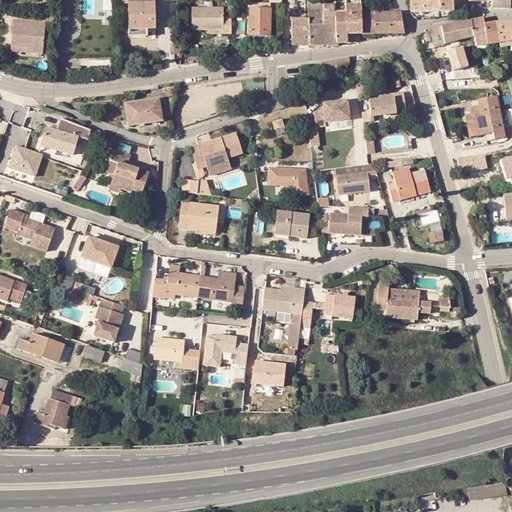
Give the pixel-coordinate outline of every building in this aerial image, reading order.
[(112,19),(112,0),(82,0),(83,19),(112,19)] [(131,0),(132,24),(150,23),(159,23),(158,0),(131,0)] [(221,19),(229,19),(228,2),(220,2),(220,0),(190,0),(191,17),(207,16),(221,15),(221,19)] [(307,0),(308,8),(322,8),(323,40),(337,40),(337,37),(336,37),(335,6),(334,0),(307,0)] [(346,0),(346,6),(347,28),(351,28),(362,28),(361,7),(360,0),(346,0)] [(268,31),(270,3),(250,2),(248,30),(268,31)] [(403,28),(400,5),(375,6),(375,28),(403,28)] [(336,37),(337,37),(351,37),(351,28),(347,28),(346,6),(335,6),(336,37)] [(362,28),(375,28),(375,6),(361,7),(362,28)] [(308,8),(308,13),(309,13),(309,40),(323,40),(322,8),(308,8)] [(309,40),(309,13),(308,13),(291,12),(291,40),(309,40)] [(46,24),(55,25),(55,14),(43,13),(41,23),(16,20),(13,46),(30,47),(29,52),(43,54),(46,24)] [(495,21),(484,24),(483,17),(471,20),(473,37),(486,35),(488,45),(500,42),(495,21)] [(442,34),(445,45),(473,37),(471,20),(440,27),(442,34)] [(511,20),(495,21),(500,42),(511,40),(511,20)] [(150,23),(132,24),(133,31),(150,31),(150,23)] [(440,27),(424,31),(426,38),(442,34),(440,27)] [(430,45),(431,46),(445,45),(442,34),(426,38),(427,45),(430,45)] [(453,71),(474,66),(469,45),(448,50),(453,71)] [(338,60),(340,68),(351,64),(350,57),(338,60)] [(340,68),(338,60),(322,64),(323,71),(340,68)] [(356,79),(367,78),(366,70),(356,71),(356,79)] [(477,92),(478,98),(468,100),(470,107),(464,108),(468,130),(484,127),(486,134),(503,131),(495,89),(477,92)] [(373,114),(365,115),(366,125),(373,124),(373,118),(397,115),(397,112),(408,111),(406,94),(395,95),(395,101),(372,103),(373,114)] [(127,105),(131,128),(167,123),(163,99),(127,105)] [(329,123),(353,121),(352,103),(328,104),(328,112),(318,113),(319,128),(329,127),(329,123)] [(511,108),(503,110),(507,125),(511,123),(511,108)] [(284,118),(274,121),(276,129),(286,126),(284,118)] [(63,121),(59,132),(67,134),(85,140),(89,142),(92,131),(63,121)] [(66,138),(67,134),(59,132),(58,136),(47,132),(43,145),(74,156),(78,142),(66,138)] [(209,168),(213,177),(234,169),(231,159),(245,155),(238,133),(192,149),(199,170),(209,168)] [(43,155),(16,146),(9,167),(35,176),(43,155)] [(122,193),(123,188),(134,191),(135,189),(144,192),(150,173),(128,166),(132,155),(115,150),(111,161),(120,163),(111,189),(122,193)] [(409,162),(408,154),(390,156),(391,164),(409,162)] [(487,155),(462,158),(464,172),(489,168),(487,155)] [(390,156),(381,157),(383,165),(391,164),(390,156)] [(511,156),(503,159),(510,186),(511,185),(511,156)] [(289,186),(291,197),(309,195),(306,170),(269,167),(268,184),(289,186)] [(89,172),(84,169),(80,175),(85,178),(89,172)] [(436,192),(429,170),(415,175),(413,169),(397,174),(399,181),(392,183),(398,203),(436,192)] [(367,171),(338,174),(340,193),(369,190),(367,171)] [(85,178),(80,175),(74,184),(79,187),(85,178)] [(185,193),(212,197),(209,182),(185,181),(185,193)] [(123,188),(122,193),(132,196),(134,191),(123,188)] [(246,208),(247,199),(234,198),(233,207),(246,208)] [(222,208),(185,203),(182,230),(219,234),(222,208)] [(27,216),(24,215),(25,212),(11,206),(4,224),(17,229),(16,232),(32,238),(29,243),(45,250),(55,227),(27,216)] [(292,231),(291,234),(310,236),(312,213),(279,209),(277,229),(292,231)] [(374,211),(355,209),(354,216),(336,214),(333,233),(365,238),(367,219),(373,220),(374,211)] [(326,232),(333,233),(336,214),(323,212),(326,232)] [(292,231),(277,229),(276,236),(291,237),(291,234),(292,231)] [(444,231),(432,235),(435,243),(446,240),(444,231)] [(120,245),(90,234),(83,255),(113,266),(120,245)] [(201,275),(199,298),(232,301),(232,305),(243,307),(246,286),(235,285),(237,273),(219,271),(218,278),(204,276),(206,266),(204,266),(205,263),(203,263),(201,275)] [(171,265),(169,279),(156,279),(154,297),(175,299),(176,295),(199,298),(201,275),(179,273),(180,266),(171,265)] [(0,298),(10,302),(11,297),(24,302),(30,285),(0,274),(0,298)] [(421,302),(391,299),(392,289),(393,285),(383,284),(380,304),(390,305),(388,317),(421,321),(422,313),(432,314),(433,308),(443,309),(444,304),(422,302),(421,302)] [(93,304),(95,295),(74,288),(71,296),(93,304)] [(297,322),(304,323),(304,321),(306,303),(308,290),(298,289),(297,293),(282,291),(268,289),(265,310),(298,314),(297,322)] [(421,302),(422,293),(392,289),(391,299),(421,302)] [(326,295),(324,316),(353,319),(355,298),(326,295)] [(444,304),(443,309),(457,311),(456,300),(445,299),(444,304)] [(124,315),(127,307),(106,300),(99,320),(102,321),(97,337),(117,344),(127,316),(124,315)] [(315,304),(306,303),(304,321),(313,321),(315,304)] [(291,349),(300,351),(304,326),(296,325),(294,324),(291,349)] [(283,331),(275,329),(274,338),(281,339),(283,331)] [(68,345),(35,333),(32,342),(23,338),(19,348),(57,362),(61,352),(64,354),(68,345)] [(245,365),(248,344),(236,343),(237,336),(215,334),(215,336),(214,339),(207,338),(205,338),(202,365),(220,367),(222,352),(237,354),(236,364),(245,365)] [(201,355),(185,353),(187,340),(158,338),(156,360),(184,363),(184,368),(199,370),(201,355)] [(106,353),(89,346),(85,357),(102,363),(106,353)] [(129,350),(126,358),(140,362),(142,354),(129,350)] [(143,364),(124,358),(120,369),(141,376),(143,364)] [(256,360),(255,384),(286,385),(287,361),(256,360)] [(0,408),(8,382),(0,379),(0,408)] [(53,428),(54,425),(59,427),(66,429),(76,396),(56,390),(48,415),(40,413),(37,423),(53,428)] [(506,481),(469,487),(471,500),(508,494),(506,481)]
